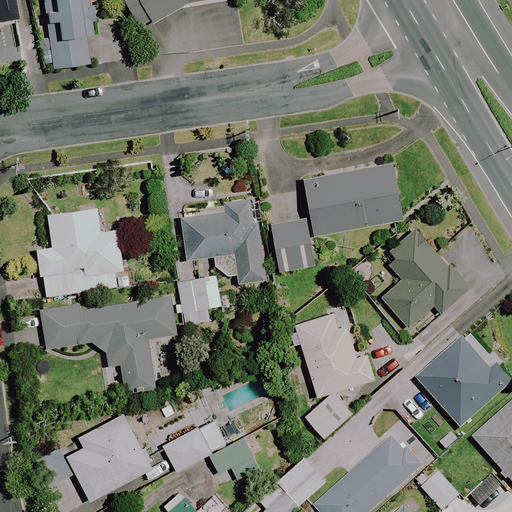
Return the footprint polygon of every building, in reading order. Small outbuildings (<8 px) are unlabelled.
[(0,0),(0,24),(17,22),(13,0),(0,0)] [(95,37),(90,0),(45,0),(50,36),(40,37),(44,70),(93,64),(89,38),(95,37)] [(150,0),(166,26),(210,0),(209,0),(150,0)] [(305,192),(310,217),(314,238),(403,221),(393,164),(303,180),(305,192)] [(310,217),(305,192),(265,200),(279,273),(316,266),(311,238),(314,238),(310,217)] [(216,270),(227,278),(238,276),(240,286),(266,281),(252,199),(223,204),(224,212),(181,219),(188,262),(214,258),(216,270)] [(101,233),(98,209),(49,216),(53,248),(38,250),(45,297),(96,290),(94,275),(124,271),(119,231),(101,233)] [(469,291),(416,229),(382,258),(403,281),(382,299),(408,330),(434,307),(441,315),(469,291)] [(222,307),(217,276),(178,282),(185,326),(210,322),(208,309),(222,307)] [(109,366),(121,364),(125,393),(155,388),(147,340),(178,335),(171,296),(82,311),(81,304),(41,311),(47,350),(91,342),(107,353),(109,366)] [(338,328),(334,314),(296,326),(318,397),(374,380),(367,356),(357,359),(347,326),(338,328)] [(509,388),(464,338),(418,380),(462,430),(509,388)] [(353,415),(336,394),(306,419),(323,439),(353,415)] [(511,405),(474,439),(511,481),(511,405)] [(153,469),(124,414),(75,440),(80,450),(65,458),(60,449),(36,462),(50,489),(77,474),(91,502),(153,469)] [(226,444),(213,422),(190,435),(184,424),(158,438),(177,473),(209,455),(219,475),(231,468),(237,480),(260,467),(243,435),(226,444)] [(319,511),(373,511),(421,470),(393,439),(315,507),(319,511)] [(295,511),(325,482),(302,458),(255,505),(262,511),(295,511)] [(443,511),(461,496),(440,473),(422,490),(442,511),(443,511)] [(503,487),(493,477),(472,498),(482,508),(503,487)] [(79,511),(70,491),(43,503),(46,511),(79,511)] [(196,511),(185,499),(179,492),(164,506),(168,511),(196,511)]
